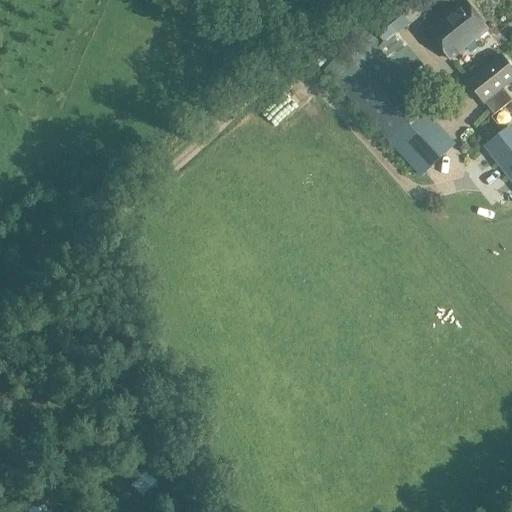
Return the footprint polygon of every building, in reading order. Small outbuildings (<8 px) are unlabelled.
[(452,60),(488,29),(464,1),(428,32),(452,60)] [(371,31),(324,73),(340,91),(389,144),(389,143),(427,108),(430,105),(416,89),(429,78),(395,37),(409,26),(396,10),(371,31)] [(511,65),(502,54),(470,81),(490,104),(500,115),(511,104),(511,95),(507,90),(511,85),(511,65)] [(287,108),(269,119),(275,130),(293,119),(287,108)] [(511,125),(484,148),(511,185),(511,125)]
